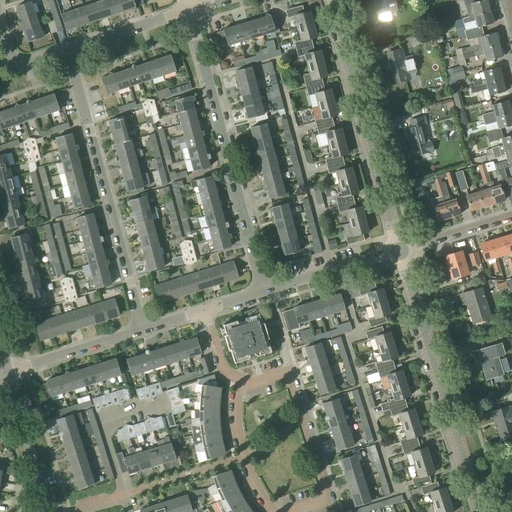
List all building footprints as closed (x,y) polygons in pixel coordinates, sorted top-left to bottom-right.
[(41,0),(45,11),(49,9),(55,7),(52,0),(41,0)] [(100,19),(112,15),(106,0),(102,0),(95,3),(100,19)] [(106,0),(112,15),(123,11),(119,0),(106,0)] [(133,11),(135,7),(132,0),(119,0),(123,11),(129,9),(133,11)] [(372,0),(377,16),(396,10),(393,0),(372,0)] [(473,15),(489,11),(486,0),(484,0),(481,1),(481,0),(464,0),(466,6),(470,4),(473,15)] [(18,19),(35,14),(31,2),(15,7),(18,18),(18,19)] [(89,23),(100,19),(95,3),(83,6),(89,23)] [(77,26),(89,23),(83,6),(72,10),(77,26)] [(302,6),(285,10),(287,18),(294,17),(297,29),(314,24),(310,11),(304,13),(302,6)] [(59,18),(55,7),(49,9),(53,20),(59,18)] [(65,30),(77,26),(72,10),(60,14),(65,30)] [(465,36),(482,31),(481,26),(492,23),(495,22),(493,15),(490,16),(489,11),(473,15),(462,19),(463,25),(475,21),(477,27),(463,31),(465,36)] [(261,36),(275,32),(270,16),(266,13),(264,18),(256,20),(261,36)] [(22,30),(39,25),(35,14),(18,19),(16,23),(21,25),(22,30)] [(59,18),(53,20),(57,32),(63,30),(59,18)] [(251,39),(261,36),(256,20),(246,23),(251,39)] [(106,29),(114,28),(112,21),(104,22),(106,29)] [(246,23),(235,26),(240,42),(251,39),(246,23)] [(300,41),(293,42),(295,50),(312,45),(310,39),(317,37),(314,24),(297,29),(300,41)] [(26,42),(42,36),(39,25),(22,30),(26,42)] [(223,31),(217,32),(221,45),(227,43),(228,46),(240,42),(235,26),(223,30),(223,31)] [(444,26),(435,28),(437,35),(446,33),(444,26)] [(417,42),(435,37),(433,30),(415,35),(417,42)] [(462,55),(498,45),(497,41),(500,40),(498,33),(495,33),(484,36),(482,31),(465,36),(466,41),(479,37),(481,44),(461,49),(462,55)] [(440,52),(450,50),(448,43),(438,46),(440,52)] [(307,67),(324,63),(321,51),(314,52),(312,45),(295,50),(297,57),(304,56),(307,67)] [(498,45),(462,55),(463,60),(484,54),(486,61),(504,56),(502,49),(499,49),(498,45)] [(272,47),(265,49),(268,59),(281,56),(280,50),(275,51),(274,47),(272,47)] [(256,56),(253,57),(255,63),(268,59),(265,49),(255,51),(256,56)] [(404,57),(402,49),(387,53),(395,85),(411,81),(409,74),(417,72),(412,55),(404,57)] [(158,59),(163,75),(175,72),(170,56),(158,59)] [(244,56),(239,57),(242,66),(255,63),(253,57),(244,59),(244,56)] [(234,68),(242,66),(239,57),(232,59),(234,68)] [(152,79),(163,75),(158,59),(147,63),(152,79)] [(265,64),(268,75),(274,74),(271,62),(265,64)] [(141,83),(152,79),(147,63),(136,67),(135,66),(141,83)] [(306,89),(323,84),(321,78),(327,76),(324,63),(307,67),(309,74),(302,75),(306,89)] [(130,69),(124,71),(129,87),(141,83),(135,66),(132,64),(130,69)] [(448,76),(463,72),(461,66),(446,70),(448,76)] [(238,83),(255,79),(251,67),(235,71),(238,83)] [(473,87),(501,80),(498,68),(483,72),(484,79),(480,80),(480,79),(472,82),(473,87)] [(118,90),(129,87),(124,71),(113,74),(112,73),(118,90)] [(118,90),(112,73),(109,72),(107,76),(101,78),(106,94),(118,90)] [(450,83),(465,78),(463,72),(448,76),(450,83)] [(277,85),(274,74),(268,75),(271,87),(277,85)] [(241,95),(258,91),(255,79),(238,83),(235,84),(236,89),(239,88),(241,95)] [(501,80),(473,87),(470,88),(471,94),(483,91),(483,90),(487,89),(489,96),(505,91),(501,80)] [(168,91),(170,97),(192,90),(190,83),(169,90),(168,91)] [(318,106),(334,102),(331,90),(325,91),(323,84),(306,89),(308,96),(314,94),(318,106)] [(280,97),(277,85),(271,87),(272,91),(268,92),(270,100),(280,97)] [(159,101),(170,97),(168,91),(169,90),(168,88),(156,92),(159,101)] [(244,106),(261,102),(258,91),(241,95),(244,106)] [(41,98),(47,115),(58,111),(53,94),(41,98)] [(194,109),(192,101),(195,101),(193,96),(174,101),(178,113),(194,109)] [(280,97),(270,100),(271,105),(276,103),(278,111),(284,109),(280,97)] [(35,119),(47,115),(41,98),(31,102),(29,101),(35,119)] [(143,109),(149,108),(147,99),(141,103),(136,105),(136,108),(137,111),(142,109),(143,109)] [(147,99),(149,108),(155,106),(153,100),(147,99)] [(35,119),(29,101),(27,100),(25,104),(20,106),(18,105),(24,122),(35,119)] [(493,112),(481,115),(483,120),(511,113),(507,101),(492,105),(493,112)] [(135,102),(123,106),(124,112),(136,108),(136,105),(135,102)] [(261,102),(244,106),(247,118),(254,117),(255,122),(267,119),(266,113),(264,113),(261,102)] [(316,128),(333,123),(331,117),(338,115),(334,102),(318,106),(321,118),(314,120),(316,128)] [(24,122),(18,105),(15,104),(13,108),(7,110),(13,126),(24,122)] [(113,116),(124,112),(123,106),(111,110),(113,116)] [(151,116),(157,114),(155,106),(149,108),(151,116)] [(145,117),(151,116),(149,108),(143,109),(145,117)] [(181,124),(197,120),(194,109),(178,113),(181,124)] [(0,125),(2,130),(13,126),(7,110),(0,112),(0,125)] [(436,116),(440,135),(455,131),(451,113),(436,116)] [(511,118),(511,113),(483,120),(483,121),(484,125),(496,122),(498,128),(485,131),(487,137),(502,133),(500,128),(511,125),(511,118)] [(111,133),(127,129),(126,123),(128,123),(131,116),(128,114),(123,115),(124,117),(108,121),(111,133)] [(153,124),(151,116),(145,117),(146,124),(153,124)] [(427,143),(422,125),(427,124),(425,117),(410,121),(411,128),(407,129),(414,156),(433,151),(430,142),(427,143)] [(286,118),(280,120),(283,132),(290,131),(286,118)] [(184,136),(203,131),(200,131),(197,120),(181,124),(174,126),(175,132),(182,130),(184,136)] [(68,122),(51,128),(53,134),(70,128),(68,122)] [(328,146),(344,141),(341,129),(335,130),(333,123),(316,128),(318,135),(325,133),(328,146)] [(253,140),(269,136),(266,124),(250,128),(253,140)] [(53,134),(51,128),(40,132),(42,138),(53,134)] [(114,144),(130,140),(127,129),(111,133),(114,144)] [(159,142),(166,140),(163,129),(156,131),(159,142)] [(187,148),(203,143),(201,136),(204,135),(203,131),(184,136),(176,138),(178,144),(185,142),(187,148)] [(293,142),(290,131),(283,132),(286,144),(293,142)] [(504,150),(511,148),(511,135),(503,138),(502,133),(487,137),(489,143),(499,140),(499,139),(501,139),(503,146),(498,147),(498,146),(490,148),(492,154),(500,152),(504,151),(504,150)] [(58,150),(74,146),(71,134),(54,138),(58,150)] [(151,147),(157,145),(154,134),(148,135),(151,147)] [(256,152),(272,147),(269,136),(253,140),(250,141),(251,146),(254,145),(256,152)] [(24,148),(31,146),(29,138),(28,138),(22,142),(24,148)] [(6,143),(8,149),(19,146),(17,140),(6,143)] [(117,156),(133,152),(130,140),(114,144),(111,145),(112,150),(115,149),(117,156)] [(163,154),(169,152),(166,140),(159,142),(163,154)] [(326,167),(343,162),(342,156),(348,154),(344,141),(328,146),(331,157),(324,159),(326,167)] [(467,150),(471,149),(474,144),(473,141),(465,143),(467,150)] [(293,142),(286,144),(289,155),(296,154),(293,142)] [(0,152),(8,149),(6,143),(0,145),(0,152)] [(190,159),(209,154),(206,155),(203,143),(187,148),(190,159)] [(74,146),(58,150),(58,151),(61,162),(77,158),(77,157),(75,150),(78,149),(77,145),(74,146)] [(154,159),(160,157),(157,145),(151,147),(154,159)] [(24,148),(26,156),(33,154),(31,146),(24,148)] [(259,163),(275,159),(272,147),(256,152),(253,152),(254,157),(257,156),(259,163)] [(493,161),(495,170),(510,166),(509,162),(511,161),(511,148),(504,150),(504,151),(507,162),(505,162),(494,165),(493,161)] [(120,168),(136,163),(135,158),(143,156),(142,153),(143,153),(143,150),(133,152),(117,156),(114,157),(115,161),(118,161),(120,168)] [(166,166),(172,164),(169,152),(163,154),(166,166)] [(12,168),(18,166),(15,153),(9,155),(12,168)] [(0,168),(9,166),(6,154),(0,155),(0,168)] [(33,154),(26,156),(28,163),(35,163),(33,154)] [(209,154),(190,159),(193,171),(209,167),(207,159),(210,159),(209,154)] [(299,165),(296,154),(289,155),(293,167),(299,165)] [(157,170),(164,169),(160,157),(154,159),(157,170)] [(77,158),(61,162),(64,173),(80,169),(77,158)] [(262,175),(279,171),(275,159),(259,163),(262,175)] [(487,173),(495,170),(493,161),(484,164),(487,173)] [(338,185),(355,180),(351,168),(345,170),(343,162),(326,167),(328,174),(335,173),(338,185)] [(139,175),(136,163),(120,168),(123,179),(139,175)] [(487,173),(484,164),(478,166),(483,185),(487,184),(490,182),(487,173)] [(296,179),(302,177),(299,165),(293,167),(296,179)] [(0,180),(12,178),(9,166),(0,168),(0,180)] [(46,178),(43,166),(37,168),(40,179),(46,178)] [(67,185),(83,181),(80,169),(64,173),(67,185)] [(164,169),(157,170),(161,186),(168,184),(164,169)] [(32,185),(38,183),(35,171),(29,172),(32,185)] [(187,177),(186,171),(179,173),(174,174),(174,171),(168,173),(170,181),(187,177)] [(265,186),(282,182),(279,171),(262,175),(265,186)] [(436,179),(449,218),(460,214),(456,199),(450,201),(447,190),(444,191),(440,179),(446,177),(450,188),(456,186),(451,171),(435,176),(437,179),(436,179)] [(460,192),(467,190),(461,171),(454,173),(460,192)] [(139,175),(123,179),(120,180),(122,185),(124,184),(126,191),(150,185),(147,173),(139,175)] [(18,190),(24,189),(22,177),(16,178),(18,190)] [(198,193),(215,189),(212,177),(195,181),(195,180),(189,182),(191,189),(197,187),(198,193)] [(302,177),(296,179),(299,191),(305,189),(302,177)] [(0,193),(15,189),(12,178),(0,180),(0,193)] [(40,179),(43,191),(50,189),(46,178),(40,179)] [(423,187),(431,185),(429,178),(421,181),(423,187)] [(437,221),(449,218),(436,179),(433,180),(439,198),(436,199),(438,205),(432,206),(437,221)] [(337,206),(354,201),(352,195),(358,193),(355,180),(338,185),(341,196),(335,198),(337,206)] [(70,197),(86,192),(83,181),(67,185),(70,197)] [(181,197),(178,188),(183,187),(182,181),(170,183),(175,199),(181,197)] [(282,182),(265,186),(262,187),(264,192),(266,191),(268,198),(285,194),(282,182)] [(488,189),(493,204),(505,200),(500,185),(494,187),(492,182),(490,182),(487,184),(488,189)] [(41,195),(38,183),(32,185),(35,196),(41,195)] [(166,204),(172,202),(168,187),(162,188),(166,204)] [(0,199),(2,205),(18,201),(15,189),(0,193),(0,199)] [(53,201),(50,189),(43,191),(47,203),(53,201)] [(201,204),(218,200),(215,189),(198,193),(201,204)] [(482,207),(493,204),(488,189),(477,192),(482,207)] [(86,192),(70,197),(73,208),(89,204),(86,192)] [(470,211),(482,207),(477,192),(465,196),(470,211)] [(35,196),(38,208),(44,206),(41,195),(35,196)] [(132,213),(148,208),(145,197),(129,201),(126,202),(127,206),(130,206),(132,213)] [(178,211),(184,209),(181,197),(175,199),(178,211)] [(301,200),(304,212),(311,210),(307,199),(301,200)] [(204,216),(221,212),(218,200),(201,204),(204,216)] [(5,217),(21,213),(18,201),(2,205),(5,217)] [(53,201),(47,203),(51,218),(57,216),(53,201)] [(348,224),(365,219),(362,207),(356,208),(354,201),(337,206),(339,213),(345,211),(348,224)] [(169,215),(175,214),(172,202),(166,204),(169,215)] [(274,220),(291,216),(287,204),(268,209),(269,214),(272,213),(274,220)] [(47,218),(44,206),(38,208),(41,220),(47,218)] [(135,224),(151,220),(150,215),(157,213),(155,206),(148,208),(132,213),(129,213),(131,218),(133,217),(135,224)] [(184,209),(178,211),(184,234),(190,233),(188,225),(187,221),(184,209)] [(314,222),(311,210),(304,212),(308,224),(314,222)] [(224,223),(227,222),(224,223),(221,212),(204,216),(208,228),(224,223)] [(21,213),(5,217),(8,229),(24,225),(21,213)] [(79,230),(95,226),(92,214),(75,218),(79,230)] [(172,227),(178,225),(175,214),(169,215),(172,227)] [(277,232),(294,227),(291,216),(274,220),(277,232)] [(365,219),(348,224),(352,235),(345,237),(347,245),(364,241),(362,234),(368,232),(365,219)] [(138,236),(154,232),(151,220),(135,224),(132,225),(134,230),(136,229),(138,236)] [(211,239),(230,234),(227,234),(225,228),(228,227),(227,222),(224,223),(208,228),(211,239)] [(317,234),(314,222),(308,224),(311,235),(317,234)] [(55,237),(62,235),(58,223),(52,224),(55,237)] [(175,239),(182,237),(178,225),(172,227),(175,239)] [(98,238),(98,237),(95,226),(79,230),(82,242),(98,238)] [(280,243),(297,239),(294,227),(277,232),(280,243)] [(47,241),(53,239),(50,228),(44,229),(47,241)] [(141,248),(157,243),(154,232),(138,236),(141,248)] [(13,250),(30,246),(27,234),(10,238),(13,250)] [(230,234),(211,239),(214,251),(230,247),(228,239),(231,238),(230,234)] [(317,234),(311,235),(313,244),(319,242),(317,234)] [(65,246),(62,235),(55,237),(58,248),(65,246)] [(511,235),(503,238),(508,253),(511,251),(511,235)] [(85,253),(101,249),(99,242),(103,241),(101,236),(98,237),(98,238),(82,242),(85,253)] [(503,238),(492,242),(496,256),(504,254),(508,253),(503,238)] [(56,251),(53,239),(47,241),(50,253),(56,251)] [(297,239),(280,243),(283,255),(300,251),(297,239)] [(184,240),(184,241),(186,249),(192,248),(191,244),(192,244),(191,241),(184,240)] [(335,240),(327,242),(330,250),(337,248),(335,240)] [(484,260),(496,256),(492,242),(480,245),(484,260)] [(144,259),(161,255),(157,243),(141,248),(144,259)] [(192,248),(186,249),(188,257),(195,255),(192,244),(191,244),(192,248)] [(16,262),(33,257),(30,246),(13,250),(16,262)] [(68,258),(65,246),(58,248),(61,260),(68,258)] [(104,261),(104,260),(101,249),(85,253),(88,265),(104,261)] [(182,259),(188,257),(186,249),(180,251),(182,259)] [(53,264),(59,263),(56,251),(50,253),(46,254),(49,265),(53,264)] [(449,267),(464,263),(460,251),(445,256),(449,267)] [(469,261),(479,258),(477,252),(467,255),(469,261)] [(161,255),(144,259),(147,271),(164,267),(162,261),(166,260),(169,256),(168,253),(161,255)] [(20,273),(36,269),(33,257),(16,262),(20,273)] [(188,257),(182,259),(184,265),(190,265),(188,257)] [(68,258),(61,260),(65,272),(71,270),(71,269),(69,262),(68,258)] [(479,258),(469,261),(471,267),(481,264),(479,258)] [(91,277),(107,272),(105,265),(109,264),(108,260),(104,260),(104,261),(88,265),(91,277)] [(225,283),(239,279),(234,261),(220,265),(225,283)] [(498,262),(491,264),(494,273),(498,272),(501,271),(498,262)] [(62,275),(59,263),(53,264),(56,276),(62,275)] [(452,279),(467,275),(464,263),(449,267),(452,279)] [(212,287),(225,283),(220,265),(207,270),(212,287)] [(23,285),(39,280),(36,269),(20,273),(23,285)] [(199,291),(212,287),(207,270),(193,274),(199,291)] [(107,272),(91,277),(94,289),(110,284),(107,272)] [(185,295),(199,291),(193,274),(180,278),(185,295)] [(114,279),(117,286),(125,283),(123,276),(114,279)] [(172,300),(185,295),(180,278),(166,282),(172,300)] [(26,297),(42,292),(39,280),(23,285),(19,286),(21,290),(24,290),(26,297)] [(158,304),(172,300),(166,282),(153,287),(158,304)] [(374,283),(357,288),(358,290),(360,296),(360,297),(366,294),(370,306),(386,301),(382,288),(376,290),(374,283)] [(69,293),(75,292),(73,284),(67,286),(69,293)] [(63,295),(69,293),(67,286),(61,287),(63,295)] [(490,318),(481,288),(459,295),(464,310),(468,308),(473,323),(490,318)] [(42,292),(26,297),(28,304),(24,305),(26,309),(29,308),(46,304),(42,292)] [(69,293),(63,295),(64,302),(71,303),(69,293)] [(327,297),(332,313),(344,310),(339,294),(327,297)] [(323,299),(316,301),(321,317),(332,313),(327,297),(327,296),(326,295),(325,295),(324,295),(323,296),(323,297),(323,298),(323,299)] [(106,321),(119,316),(114,299),(100,303),(106,321)] [(310,321),(321,317),(316,301),(305,305),(310,321)] [(386,301),(370,306),(374,318),(367,320),(370,328),(387,323),(384,316),(390,314),(386,301)] [(92,325),(106,321),(100,303),(87,307),(92,325)] [(300,328),(298,324),(310,321),(305,305),(293,308),(293,309),(281,313),(287,332),(300,328)] [(79,329),(92,325),(87,307),(74,311),(79,329)] [(261,324),(256,308),(257,308),(257,307),(242,313),(243,313),(245,321),(237,323),(237,321),(223,325),(226,335),(224,336),(229,351),(230,350),(234,363),(235,363),(248,358),(248,357),(250,358),(254,357),(255,355),(257,356),(269,352),(270,352),(271,352),(267,339),(268,338),(263,323),(261,324)] [(66,333),(79,329),(74,311),(61,316),(66,333)] [(53,337),(66,333),(61,316),(47,320),(53,337)] [(39,341),(53,337),(47,320),(34,324),(39,341)] [(337,329),(339,335),(352,331),(349,322),(336,326),(337,329)] [(377,350),(393,344),(389,332),(384,334),(382,327),(365,332),(367,340),(374,338),(377,350)] [(328,338),(339,335),(337,329),(326,332),(328,338)] [(314,336),(316,342),(328,338),(326,332),(314,336)] [(304,345),(316,342),(314,336),(302,339),(304,345)] [(338,350),(344,349),(340,337),(329,341),(330,345),(336,344),(338,350)] [(183,340),(188,358),(200,354),(195,338),(184,341),(183,340)] [(183,340),(182,339),(181,339),(180,339),(180,340),(179,340),(179,341),(179,342),(179,343),(172,345),(177,361),(188,358),(183,340)] [(308,360),(324,355),(320,343),(304,348),(308,360)] [(377,371),(394,366),(392,359),(397,357),(393,344),(377,350),(381,362),(375,364),(377,371)] [(501,344),(500,344),(472,352),(476,363),(480,362),(486,380),(503,375),(497,356),(504,354),(505,353),(503,344),(501,344)] [(166,365),(177,361),(172,345),(160,349),(166,365)] [(154,369),(166,365),(160,349),(149,352),(149,351),(148,350),(154,369)] [(348,360),(344,349),(338,350),(340,357),(342,362),(348,360)] [(148,350),(147,350),(146,350),(145,351),(144,352),(144,353),(144,354),(137,356),(143,372),(154,369),(148,350)] [(311,371),(328,366),(324,355),(308,360),(307,360),(306,361),(306,362),(306,363),(306,364),(307,365),(308,365),(309,365),(311,371)] [(131,376),(143,372),(137,356),(126,360),(131,376)] [(195,377),(204,374),(212,372),(207,357),(199,359),(202,368),(193,371),(195,377)] [(103,363),(108,379),(120,375),(115,359),(103,363)] [(351,371),(348,360),(342,362),(345,373),(351,371)] [(96,382),(108,379),(103,363),(91,366),(96,382)] [(85,386),(96,382),(91,366),(80,370),(85,386)] [(315,383),(331,378),(328,366),(311,371),(315,383)] [(390,388),(405,383),(401,370),(396,372),(394,366),(377,371),(379,378),(386,376),(390,388)] [(74,390),(85,386),(80,370),(69,373),(69,372),(68,372),(74,390)] [(68,372),(68,371),(67,371),(66,371),(65,371),(65,372),(64,373),(64,375),(57,377),(62,393),(74,390),(68,372)] [(193,371),(181,375),(183,381),(195,377),(193,371)] [(355,383),(351,371),(345,373),(349,385),(355,383)] [(183,381),(181,375),(170,379),(172,385),(183,381)] [(51,397),(62,393),(57,377),(45,381),(46,383),(40,385),(46,403),(52,401),(51,397)] [(331,378),(315,383),(319,395),(335,389),(331,378)] [(170,379),(159,383),(161,389),(172,385),(170,379)] [(218,400),(220,389),(218,388),(215,381),(201,385),(200,393),(198,393),(197,393),(196,398),(218,400)] [(162,394),(161,389),(159,383),(147,386),(151,400),(156,396),(162,394)] [(382,412),(406,404),(404,398),(409,396),(405,383),(390,388),(393,399),(389,400),(390,401),(380,404),(382,412)] [(145,399),(151,400),(147,386),(135,390),(138,401),(145,399)] [(119,406),(124,401),(130,399),(127,388),(115,392),(119,406)] [(181,400),(177,388),(163,392),(168,397),(170,403),(181,400)] [(351,391),(355,406),(361,404),(357,390),(351,391)] [(113,405),(119,406),(115,392),(103,395),(107,407),(113,405)] [(371,408),(378,406),(374,394),(367,396),(371,408)] [(101,408),(107,407),(103,395),(92,399),(96,413),(101,408)] [(217,411),(218,400),(196,398),(196,402),(197,402),(199,403),(199,410),(217,411)] [(325,416),(342,410),(338,399),(321,404),(325,416)] [(90,400),(78,404),(80,410),(92,406),(90,400)] [(171,415),(172,415),(185,411),(181,400),(170,403),(172,409),(171,415)] [(78,404),(67,407),(69,414),(80,410),(78,404)] [(365,416),(361,404),(355,406),(359,418),(365,416)] [(402,427),(418,422),(414,409),(408,411),(406,404),(382,412),(389,410),(392,417),(398,415),(402,427)] [(511,405),(491,412),(494,422),(495,422),(501,440),(511,436),(511,405)] [(69,414),(67,407),(55,411),(57,417),(69,414)] [(86,411),(89,422),(95,421),(92,409),(86,411)] [(218,422),(217,411),(199,410),(193,411),(194,419),(190,420),(191,423),(218,422)] [(329,427),(345,422),(342,410),(325,416),(324,417),(323,418),(324,420),(325,420),(325,421),(327,420),(329,427)] [(58,432),(76,427),(72,415),(56,420),(60,431),(58,432)] [(175,426),(172,415),(171,415),(165,417),(169,428),(175,426)] [(148,418),(152,432),(164,428),(161,416),(155,418),(148,418)] [(369,427),(365,416),(359,418),(363,429),(369,427)] [(152,432),(148,418),(143,422),(138,424),(139,429),(141,435),(152,432)] [(99,432),(95,421),(89,422),(89,423),(84,424),(87,436),(93,434),(99,432)] [(200,435),(219,432),(218,422),(191,423),(191,427),(197,428),(199,427),(200,435)] [(333,439),(349,433),(345,422),(329,427),(328,428),(327,429),(327,430),(327,431),(328,432),(329,432),(331,432),(333,439)] [(401,448),(418,443),(416,436),(422,434),(418,422),(402,427),(406,438),(399,441),(401,448)] [(141,435),(139,429),(138,424),(132,426),(125,425),(130,439),(141,435)] [(130,439),(125,425),(120,429),(114,431),(118,442),(130,439)] [(62,444),(79,438),(76,427),(58,432),(58,433),(57,433),(57,434),(57,435),(58,435),(58,436),(59,436),(62,438),(63,442),(62,444)] [(374,443),(369,427),(363,429),(365,437),(368,445),(374,443)] [(177,428),(170,430),(172,436),(177,434),(179,434),(177,428)] [(103,443),(99,432),(93,434),(97,445),(103,443)] [(194,449),(221,443),(219,432),(200,435),(202,443),(200,443),(194,446),(194,449)] [(349,433),(333,439),(336,450),(353,445),(349,433)] [(175,459),(170,443),(168,436),(163,438),(162,440),(163,445),(158,447),(163,463),(175,459)] [(67,455),(83,450),(79,438),(62,444),(61,444),(61,445),(61,446),(62,447),(62,448),(63,448),(65,448),(67,455)] [(106,455),(103,443),(97,445),(100,457),(106,455)] [(224,454),(221,443),(194,449),(195,453),(198,453),(201,462),(206,460),(224,454)] [(414,465),(430,461),(426,447),(420,449),(418,443),(401,448),(404,455),(410,453),(414,465)] [(370,463),(379,460),(374,445),(365,448),(370,463)] [(140,470),(134,450),(133,447),(127,449),(129,456),(124,458),(123,454),(116,456),(121,471),(127,469),(129,474),(140,470)] [(152,466),(147,450),(142,452),(140,447),(134,450),(140,470),(152,466)] [(152,466),(163,463),(158,447),(147,450),(152,466)] [(69,467),(87,461),(83,450),(67,455),(70,466),(69,467)] [(110,466),(106,455),(100,457),(104,468),(110,466)] [(343,472),(360,466),(356,455),(340,460),(343,472)] [(383,472),(379,460),(370,463),(372,468),(375,467),(377,474),(383,472)] [(74,477),(90,472),(87,461),(69,467),(68,468),(68,469),(69,470),(69,471),(72,472),(74,477)] [(430,461),(414,465),(418,477),(411,479),(414,487),(431,482),(428,474),(434,473),(430,461)] [(114,478),(110,466),(104,468),(107,480),(114,478)] [(347,483),(363,478),(360,466),(343,472),(347,483)] [(208,492),(233,482),(229,471),(211,477),(214,485),(212,485),(207,489),(208,492)] [(78,489),(94,484),(90,472),(74,477),(78,489)] [(377,474),(380,485),(386,483),(383,472),(377,474)] [(351,494),(367,489),(363,478),(347,483),(351,494)] [(221,500),(238,492),(233,482),(208,492),(209,495),(216,494),(218,493),(221,500)] [(433,505),(449,500),(445,488),(439,489),(437,482),(420,487),(420,488),(410,491),(412,499),(422,495),(423,496),(429,493),(433,505)] [(390,495),(386,483),(380,485),(384,497),(390,495)] [(192,498),(197,496),(198,496),(208,492),(207,489),(194,491),(190,492),(192,498)] [(355,506),(371,501),(367,489),(351,494),(355,506)] [(225,511),(243,501),(238,492),(221,500),(216,503),(220,511),(218,511),(225,511)] [(174,499),(178,511),(189,511),(191,511),(186,495),(174,499)] [(402,495),(390,499),(392,505),(403,501),(402,495)] [(195,511),(197,511),(202,510),(197,496),(192,498),(191,498),(195,511)] [(165,511),(178,511),(174,499),(163,503),(165,511)] [(390,499),(379,502),(381,508),(392,505),(390,499)] [(452,511),(449,500),(433,505),(434,511),(452,511)] [(246,511),(249,510),(243,501),(225,511),(246,511)] [(368,506),(370,511),(381,508),(379,502),(368,506)] [(153,511),(165,511),(163,503),(151,506),(153,511)]
